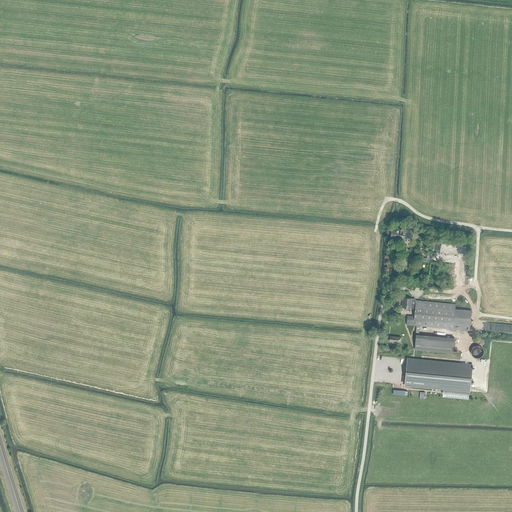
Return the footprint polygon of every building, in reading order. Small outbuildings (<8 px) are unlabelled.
[(392,228),(391,238),(397,239),(397,240),(398,240),(398,243),(404,244),(405,237),(410,238),(410,231),(410,228),(408,228),(408,226),(405,226),(404,231),(403,230),(403,229),(392,228)] [(403,298),(402,308),(411,309),(411,308),(411,305),(416,302),(415,309),(414,317),(407,316),(406,325),(416,326),(416,335),(414,350),(453,354),(454,338),(419,335),(420,326),(469,331),(471,311),(455,309),(455,305),(424,302),(416,301),(416,300),(415,299),(412,298),(412,299),(403,298)] [(401,338),(390,336),(389,341),(391,342),(391,343),(400,344),(401,338)] [(471,349),(471,352),(471,353),(471,354),(472,356),(473,357),(474,358),(476,358),(477,358),(479,358),(480,357),(482,357),(483,355),(483,353),(484,352),(483,350),(483,349),(482,347),(481,347),(480,346),(478,345),(477,345),(475,346),(474,346),(473,347),(472,348),(471,349)] [(472,364),(407,358),(404,386),(470,392),(472,364)]
